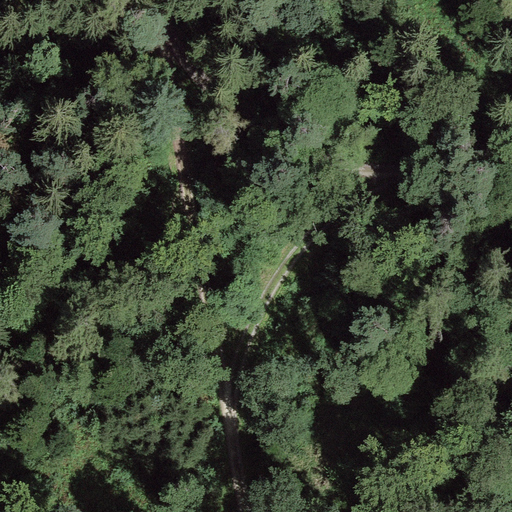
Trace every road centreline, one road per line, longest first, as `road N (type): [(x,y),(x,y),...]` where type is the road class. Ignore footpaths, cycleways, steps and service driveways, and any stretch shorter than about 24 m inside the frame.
road 1 (track): [(154,0),(242,511)]
road 2 (track): [(226,391),(262,288),(318,212),(387,170),(511,146)]
road 3 (track): [(159,20),(184,66),(272,141),(326,161),(387,170)]
